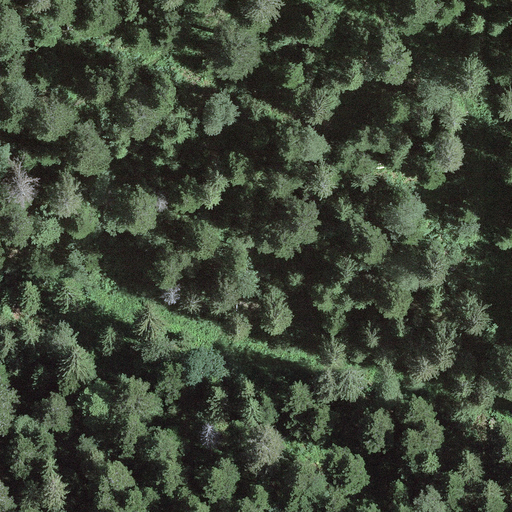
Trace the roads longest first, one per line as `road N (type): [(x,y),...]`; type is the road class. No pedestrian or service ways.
road 1 (track): [(0,144),(218,52),(283,12),(345,0)]
road 2 (track): [(388,0),(430,40),(477,116),(511,305)]
